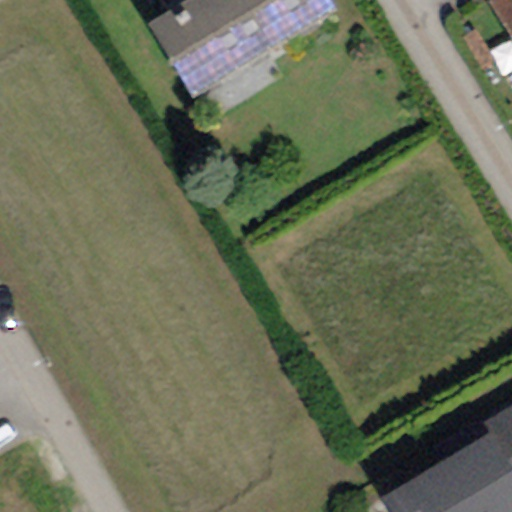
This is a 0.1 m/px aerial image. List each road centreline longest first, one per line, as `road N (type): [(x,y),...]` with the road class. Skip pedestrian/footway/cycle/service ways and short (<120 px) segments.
road 1 (residential): [(511,181),(399,0)]
road 2 (residential): [(0,329),(103,511)]
